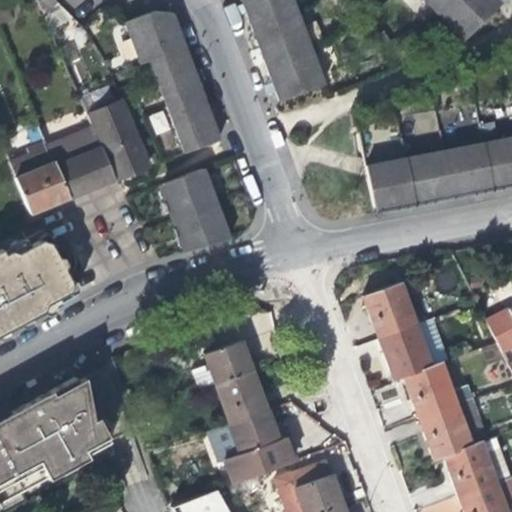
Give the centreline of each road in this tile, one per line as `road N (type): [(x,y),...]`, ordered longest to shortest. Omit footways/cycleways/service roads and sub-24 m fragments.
road 1 (residential): [(392,511),(287,244)]
road 2 (residential): [(287,244),(197,0)]
road 3 (residential): [(287,244),(511,207)]
road 4 (residential): [(126,298),(287,244)]
road 5 (residential): [(0,369),(126,298)]
